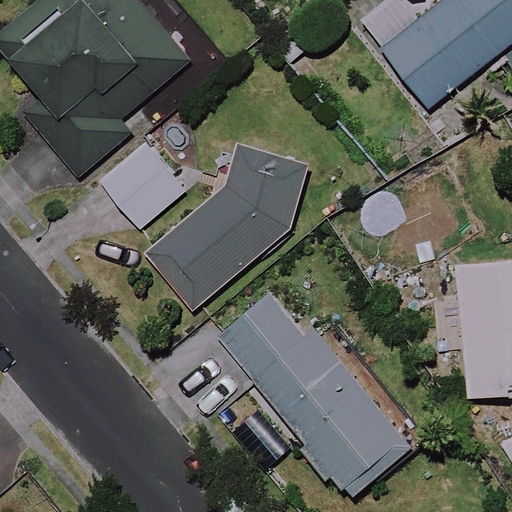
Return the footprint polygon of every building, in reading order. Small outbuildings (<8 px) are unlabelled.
[(188,64),(135,0),(33,0),(0,27),(0,42),(44,96),(25,112),(78,177),(129,135),(118,121),(188,64)] [(511,0),(423,0),(411,9),(403,0),(383,0),(358,19),(426,111),(498,58),(511,77),(511,0)] [(187,191),(144,140),(98,180),(141,230),(187,191)] [(313,170),(252,145),(229,185),(152,251),(196,303),(288,228),(313,170)] [(511,395),(511,260),(458,266),(471,400),(511,395)] [(353,498),(413,447),(278,288),(218,339),(353,498)] [(511,437),(502,444),(511,460),(511,437)]
